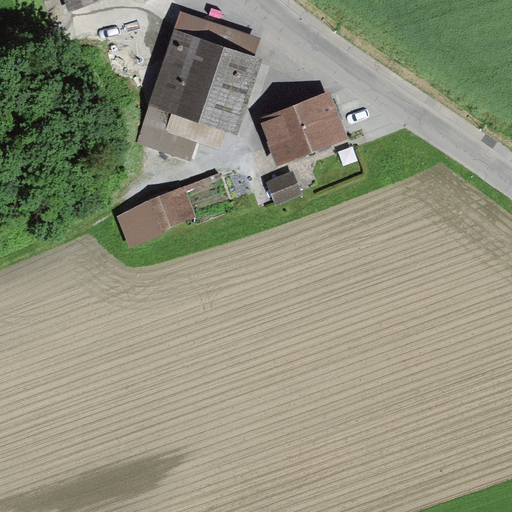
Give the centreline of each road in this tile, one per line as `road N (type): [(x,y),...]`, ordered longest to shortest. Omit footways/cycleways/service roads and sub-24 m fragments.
road 1 (track): [(308,33),(238,159),(0,259)]
road 2 (residential): [(262,0),(511,183)]
road 3 (track): [(0,52),(190,0)]
